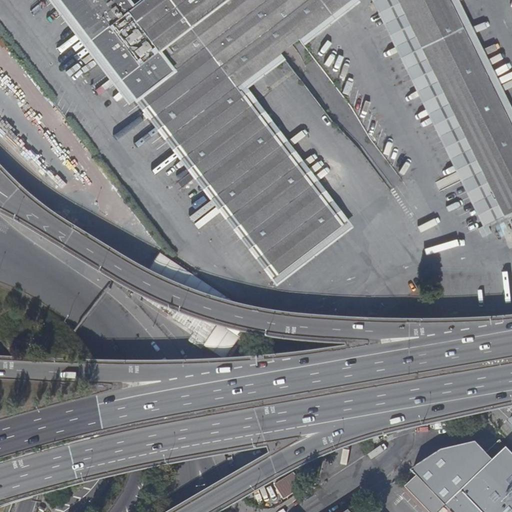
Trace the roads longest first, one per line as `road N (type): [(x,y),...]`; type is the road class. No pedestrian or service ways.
road 1 (trunk): [(511,332),(337,327),(205,306),(137,277),(30,213)]
road 2 (trunk): [(0,481),(162,440),(415,396)]
road 3 (trunk): [(322,370),(110,408),(0,438)]
road 4 (motorway): [(322,370),(0,369)]
road 5 (trunk): [(195,511),(415,396)]
road 6 (trunk): [(116,511),(139,472),(145,410),(138,380),(92,304)]
road 7 (trunk): [(67,511),(96,483),(114,439),(114,376),(92,304)]
road 8 (trunk): [(511,336),(322,370)]
road 9 (motorway): [(19,511),(28,451),(23,407),(0,360)]
road 10 (secondary): [(180,425),(135,345),(92,304)]
